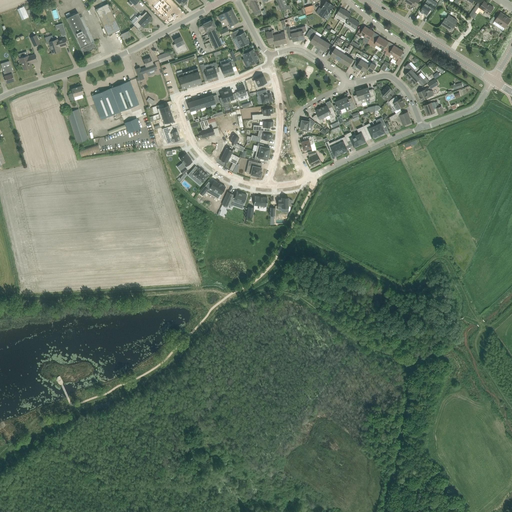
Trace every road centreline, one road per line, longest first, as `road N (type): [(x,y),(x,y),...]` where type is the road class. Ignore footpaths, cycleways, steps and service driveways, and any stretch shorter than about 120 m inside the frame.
road 1 (residential): [(0,97),(128,52),(212,6)]
road 2 (tertiary): [(492,80),(366,0)]
road 3 (residential): [(177,98),(201,154),(231,175),(268,185)]
road 4 (residential): [(308,176),(294,148),(293,120),(347,85)]
road 5 (residential): [(268,65),(281,111),(268,185)]
road 6 (residential): [(308,176),(421,128)]
